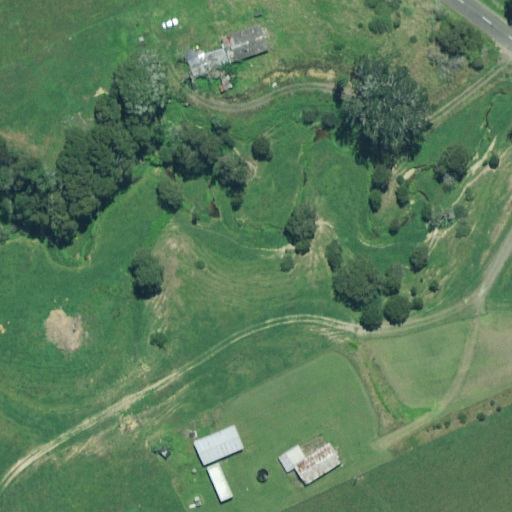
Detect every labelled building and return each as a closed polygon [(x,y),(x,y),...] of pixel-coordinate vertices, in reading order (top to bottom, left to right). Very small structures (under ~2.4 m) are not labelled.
[(218,17),(203,23),(206,33),(221,27),(218,17)] [(229,32),(195,45),(205,73),(269,48),(260,23),(243,30),(247,40),(234,45),(229,32)] [(244,448),(234,426),(193,443),(203,466),(244,448)] [(341,464),(321,432),(278,458),(287,472),(294,468),(305,485),(341,464)] [(232,497),(218,464),(207,469),(221,502),(232,497)]
